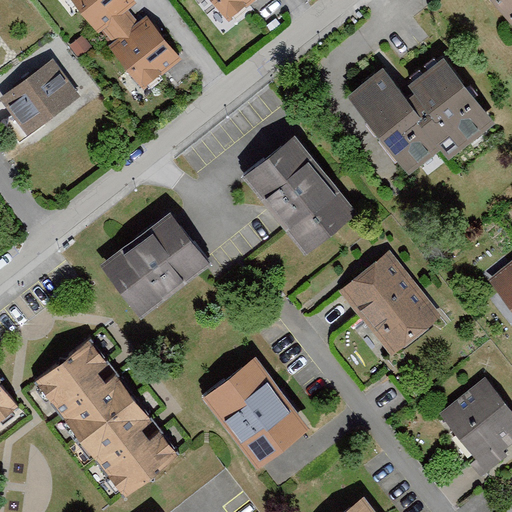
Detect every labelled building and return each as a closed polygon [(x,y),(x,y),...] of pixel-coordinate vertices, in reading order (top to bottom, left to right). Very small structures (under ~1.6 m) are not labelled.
[(106,34),(113,43),(135,25),(129,17),(138,9),(130,0),(71,0),(101,38),(106,34)] [(210,0),(230,24),(260,0),(210,0)] [(511,0),(496,0),(511,20),(511,0)] [(112,52),(145,93),(184,62),(150,20),(138,30),(135,25),(113,43),(117,48),(112,52)] [(57,66),(6,103),(16,118),(2,129),(17,150),(83,102),(57,66)] [(394,78),(359,105),(413,174),(444,151),(453,162),(498,128),(453,70),(426,91),(440,109),(426,120),(394,78)] [(302,144),(253,183),(311,256),(361,217),(302,144)] [(177,222),(111,274),(149,322),(215,270),(177,222)] [(388,258),(345,294),(397,356),(440,320),(388,258)] [(511,271),(496,283),(511,304),(511,271)] [(97,346),(43,386),(132,503),(185,463),(97,346)] [(262,367),(215,405),(267,471),(314,433),(262,367)] [(0,383),(0,432),(24,413),(0,383)] [(484,464),(476,470),(484,480),(511,459),(506,452),(511,447),(511,415),(489,386),(448,417),(484,464)]
